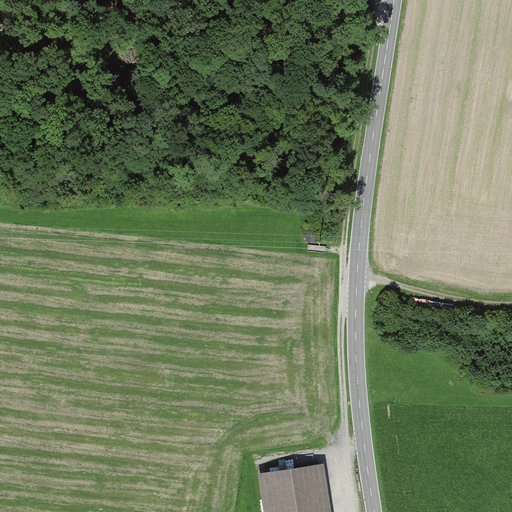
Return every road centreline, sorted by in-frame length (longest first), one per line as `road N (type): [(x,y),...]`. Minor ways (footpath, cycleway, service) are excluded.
road 1 (secondary): [(374,511),(358,384),(357,275),(394,0)]
road 2 (track): [(0,138),(300,0)]
road 3 (track): [(357,275),(511,303)]
